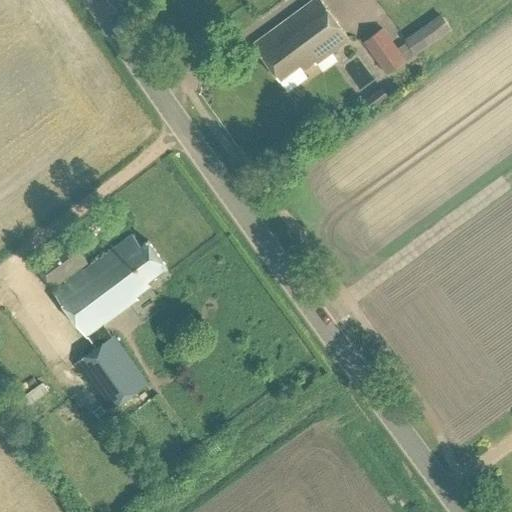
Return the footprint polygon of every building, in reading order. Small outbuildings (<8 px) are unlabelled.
[(309,0),(253,41),(282,80),(303,65),(306,70),(318,62),(319,64),(354,39),(326,0),(309,0)] [(404,39),(415,53),(450,28),(440,13),(404,39)] [(382,27),(363,42),(386,74),(406,60),(382,27)] [(371,109),(387,97),(380,87),(364,99),(371,109)] [(68,236),(31,263),(88,338),(89,337),(97,348),(75,363),(108,411),(148,383),(115,335),(114,336),(105,325),(139,299),(138,297),(152,286),(148,281),(167,267),(147,241),(141,245),(133,233),(85,270),(82,267),(88,263),(68,236)] [(104,411),(100,405),(92,411),(97,417),(104,411)]
